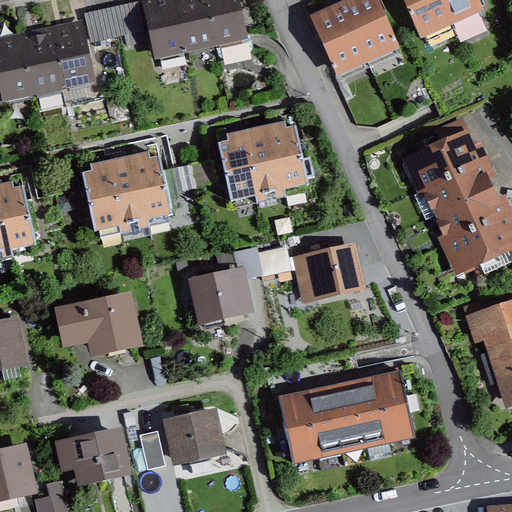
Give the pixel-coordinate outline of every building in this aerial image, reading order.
[(183,58),(169,0),(152,0),(139,3),(146,33),(153,65),(183,58)] [(169,0),(183,58),(212,52),(200,0),(169,0)] [(200,0),(212,52),(242,45),(231,0),(200,0)] [(371,0),(346,0),(335,5),(362,67),(395,52),(371,0)] [(398,0),(419,45),(449,32),(434,0),(398,0)] [(469,0),(434,0),(449,32),(478,19),(469,0)] [(139,3),(73,18),(75,26),(80,48),(146,33),(139,3)] [(333,80),(362,67),(335,5),(306,18),(333,80)] [(75,26),(45,33),(59,93),(89,86),(80,48),(75,26)] [(45,33),(17,39),(30,99),(59,93),(45,33)] [(0,95),(2,106),(30,99),(17,39),(0,43),(0,95)] [(290,132),(264,138),(276,195),(302,189),(290,132)] [(401,164),(415,192),(481,160),(468,132),(401,164)] [(251,200),(276,195),(264,138),(239,143),(251,200)] [(227,205),(251,200),(239,143),(215,148),(227,205)] [(495,189),(481,160),(415,192),(429,221),(495,189)] [(132,168),(145,225),(167,220),(154,163),(132,168)] [(145,225),(132,168),(105,174),(118,231),(145,225)] [(118,231),(105,174),(81,180),(94,236),(118,231)] [(509,217),(495,189),(429,221),(443,250),(509,217)] [(18,190),(0,194),(0,230),(5,252),(31,246),(18,190)] [(511,251),(511,222),(509,217),(443,250),(457,278),(511,251)] [(246,251),(252,277),(295,267),(289,241),(246,251)] [(353,249),(294,263),(304,306),(363,291),(353,249)] [(239,271),(187,283),(198,329),(250,316),(239,271)] [(497,415),(511,410),(511,294),(464,309),(497,415)] [(126,297),(51,314),(64,369),(139,352),(126,297)] [(0,374),(25,368),(14,322),(0,325),(0,374)] [(373,384),(386,447),(410,443),(397,379),(373,384)] [(386,447),(373,384),(349,389),(362,452),(386,447)] [(362,452),(349,389),(325,394),(338,457),(362,452)] [(338,457),(325,394),(301,399),(314,462),(338,457)] [(314,462),(301,399),(277,404),(290,467),(314,462)] [(159,426),(168,468),(222,457),(214,415),(159,426)] [(119,431),(52,446),(58,477),(71,474),(75,494),(130,482),(119,431)] [(25,450),(0,455),(0,503),(35,496),(25,450)] [(50,481),(51,495),(40,496),(41,511),(71,511),(70,479),(50,481)]
